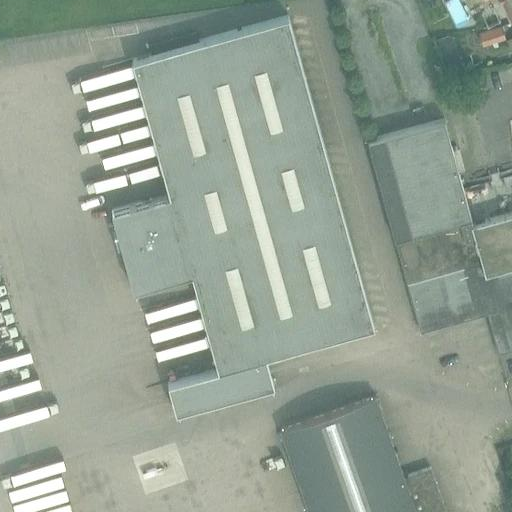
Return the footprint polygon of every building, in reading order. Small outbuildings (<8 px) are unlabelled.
[(511,0),(497,0),(500,5),(501,4),(511,23),(511,22),(511,0)] [(168,382),(175,412),(273,385),(266,356),(374,326),(288,16),(132,59),(170,194),(112,210),(133,289),(191,273),(218,369),(168,382)] [(479,33),(482,45),(505,38),(502,27),(479,33)] [(444,119),(368,140),(416,318),(492,297),(499,322),(511,318),(511,266),(495,206),(470,213),(444,119)] [(280,429),(309,511),(445,511),(430,468),(408,476),(409,479),(405,480),(375,395),(280,429)]
